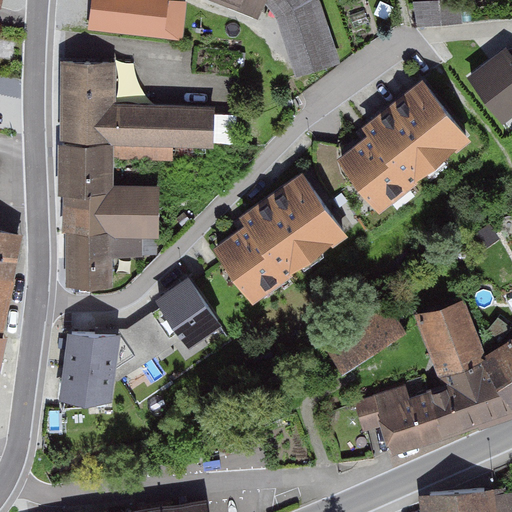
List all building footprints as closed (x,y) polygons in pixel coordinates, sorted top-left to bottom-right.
[(73,0),(71,29),(177,41),(184,5),(142,0),(73,0)] [(210,0),(255,17),(260,3),(260,0),(210,0)] [(260,0),(260,3),(268,9),(290,80),(340,64),(319,0),(260,0)] [(418,0),(419,22),(464,20),(463,0),(418,0)] [(511,106),(511,42),(505,33),(462,64),(500,115),(511,106)] [(110,62),(57,62),(54,142),(113,145),(207,145),(207,103),(110,104),(110,62)] [(373,123),(340,150),(382,202),(475,128),(427,68),(367,116),(373,123)] [(113,145),(54,142),(55,193),(60,193),(61,285),(110,284),(109,240),(156,239),(154,180),(114,181),(113,145)] [(250,215),(217,239),(255,292),(350,223),(305,161),(243,206),(250,215)] [(0,348),(20,231),(0,227),(0,348)] [(224,329),(191,281),(158,304),(191,352),(224,329)] [(511,334),(481,352),(462,300),(414,314),(441,384),(407,396),(402,387),(354,398),(367,432),(378,427),(390,454),(471,427),(511,417),(511,334)] [(387,307),(322,345),(338,372),(403,334),(387,307)] [(121,336),(69,331),(62,402),(114,407),(121,336)] [(501,487),(425,496),(427,511),(511,511),(511,492),(502,494),(501,487)] [(144,505),(108,511),(211,511),(209,500),(144,505)]
